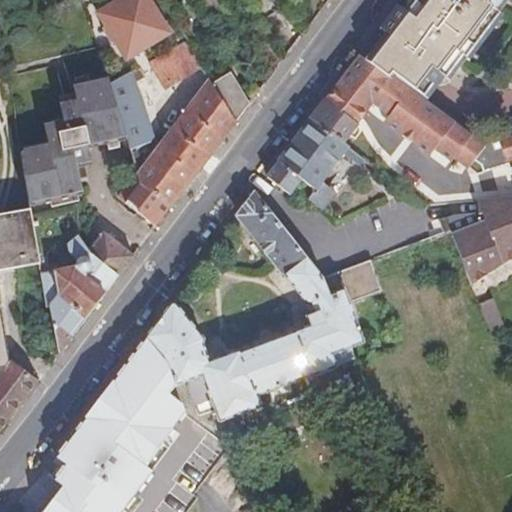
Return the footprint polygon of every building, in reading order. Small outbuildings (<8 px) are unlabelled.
[(169,37),(148,0),(128,0),(102,14),(127,60),(169,37)] [(253,0),(262,15),(278,6),(274,0),(253,0)] [(407,0),(398,13),(402,16),(417,27),(402,49),(422,65),(427,59),(448,76),(497,12),(493,9),(499,0),(407,0)] [(388,79),(420,102),(432,88),(441,86),(448,76),(427,59),(422,65),(402,49),(417,27),(402,16),(398,13),(391,8),(375,29),(380,34),(375,42),(361,62),(386,81),(388,79)] [(190,77),(204,68),(188,42),(174,50),(190,77)] [(175,86),(190,77),(174,50),(153,62),(163,82),(171,78),(175,86)] [(367,107),(386,81),(361,62),(354,58),(342,73),(307,122),(339,145),(344,139),(367,107)] [(134,153),(149,148),(147,143),(151,141),(155,134),(141,95),(137,83),(147,76),(142,67),(113,85),(129,138),(133,149),(134,153)] [(236,119),(250,101),(233,74),(215,85),(236,119)] [(511,136),(480,146),(420,102),(388,79),(386,81),(367,107),(390,124),(388,126),(401,135),(402,132),(413,140),(412,143),(424,151),(425,149),(447,164),(450,160),(465,170),(467,167),(478,175),(505,167),(504,163),(511,160),(511,136)] [(32,200),(87,191),(82,164),(97,162),(94,144),(129,138),(113,85),(111,80),(77,86),(79,103),(63,106),(65,124),(47,128),(50,148),(30,152),(24,157),(32,200)] [(209,156),(236,119),(215,85),(213,81),(140,175),(143,183),(172,205),(209,156)] [(290,143),(262,180),(286,197),(298,182),(310,192),(303,202),(317,212),(331,195),(317,185),(339,157),(345,150),(339,145),(307,122),(290,143)] [(352,156),(345,150),(339,157),(356,170),(362,163),(352,156)] [(129,201),(143,183),(140,175),(138,166),(132,169),(120,182),(125,186),(119,193),(129,201)] [(157,225),(172,205),(143,183),(129,201),(128,203),(157,225)] [(340,375),(339,373),(335,361),(354,354),(369,348),(353,310),(386,297),(373,266),(328,283),(316,268),(259,196),(241,221),(309,309),(314,310),(317,319),(309,323),(313,331),(297,337),(297,339),(245,360),(244,358),(214,369),(202,348),(205,345),(175,303),(141,349),(158,373),(169,367),(178,389),(188,384),(202,421),(218,416),(224,429),(265,413),(261,403),(310,384),(311,386),(340,375)] [(448,223),(440,225),(468,296),(496,276),(511,264),(511,204),(489,206),(472,207),(472,214),(472,223),(448,223)] [(24,232),(21,215),(9,217),(0,218),(0,238),(6,274),(14,273),(30,270),(24,232)] [(111,277),(125,258),(96,237),(82,253),(111,277)] [(0,238),(0,435),(14,417),(30,395),(3,376),(0,358),(0,274),(6,274),(0,238)] [(88,308),(111,277),(82,253),(72,240),(57,253),(71,272),(34,277),(40,310),(44,312),(51,357),(88,308)] [(471,309),(484,341),(499,336),(486,303),(471,309)] [(56,483),(65,490),(96,511),(124,511),(189,420),(188,417),(169,400),(178,389),(169,367),(158,373),(141,349),(57,462),(67,467),(56,483)] [(339,373),(359,367),(354,354),(335,361),(339,373)] [(96,511),(65,490),(48,511),(96,511)]
